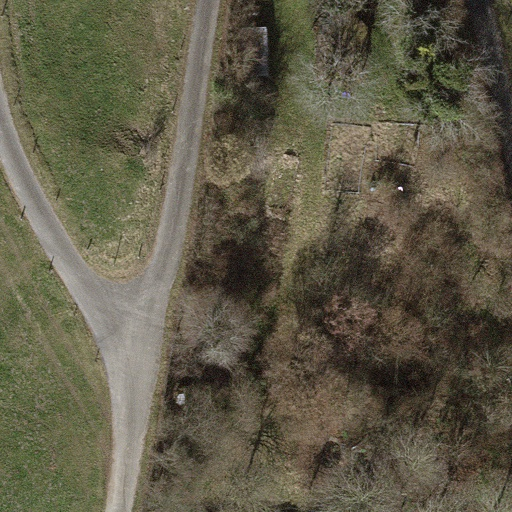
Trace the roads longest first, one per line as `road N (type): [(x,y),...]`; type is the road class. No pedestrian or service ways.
road 1 (track): [(208,0),(181,201),(144,354),(119,511)]
road 2 (track): [(144,354),(88,292),(10,159),(0,122)]
road 3 (track): [(511,138),(478,0)]
